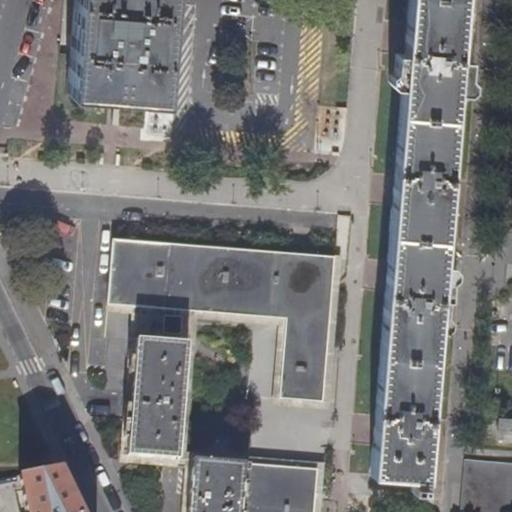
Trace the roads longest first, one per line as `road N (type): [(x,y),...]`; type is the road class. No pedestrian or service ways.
road 1 (residential): [(0,210),(325,234)]
road 2 (residential): [(102,511),(0,297)]
